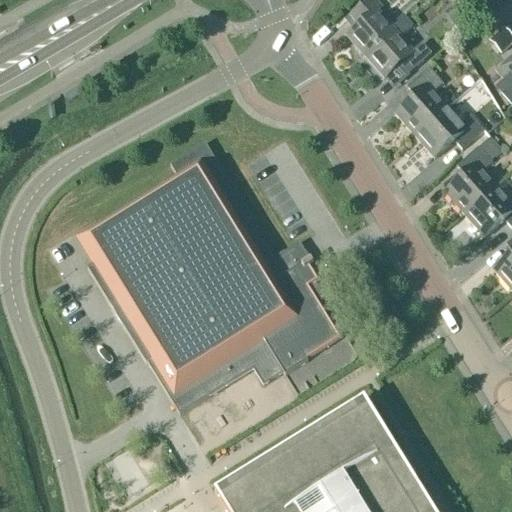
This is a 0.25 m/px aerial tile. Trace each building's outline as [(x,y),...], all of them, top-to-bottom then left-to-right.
[(365,60),(408,23),(403,17),(390,28),(377,14),(381,10),(372,0),(371,0),(351,18),(359,28),(346,39),(365,60)] [(471,0),(469,0),(462,6),(475,21),(483,13),(471,0)] [(467,16),(453,28),(460,35),(473,24),(467,16)] [(412,28),(408,23),(365,60),(384,82),(397,71),(405,81),(432,58),(422,47),(413,55),(399,39),(412,28)] [(511,41),(503,31),(490,44),(501,57),(511,47),(511,41)] [(511,58),(496,73),(511,90),(511,89),(511,58)] [(414,139),(446,112),(433,96),(443,87),(429,72),(407,91),(415,100),(395,117),(414,139)] [(446,112),(414,139),(434,162),(454,145),(462,154),(484,135),(470,119),(460,127),(446,112)] [(479,151),(491,164),(502,154),(490,141),(479,151)] [(276,261),(205,147),(170,169),(178,182),(99,231),(86,240),(100,263),(87,272),(146,367),(148,367),(180,419),(254,373),(263,389),(283,376),(285,379),(308,365),(306,362),(339,342),(317,307),(324,303),(305,273),(313,268),(299,246),(276,261)] [(491,164),(479,151),(478,150),(456,169),(464,178),(445,196),(465,218),(496,190),(482,175),(492,166),(491,164)] [(511,204),(510,206),(496,190),(465,218),(484,241),(504,224),(511,233),(511,232),(511,204)] [(511,294),(511,242),(506,248),(511,255),(511,258),(494,274),(511,294)] [(214,496),(223,511),(430,511),(400,461),(395,464),(389,455),(394,452),(364,404),(362,404),(364,407),(217,498),(215,496),(214,496)]
